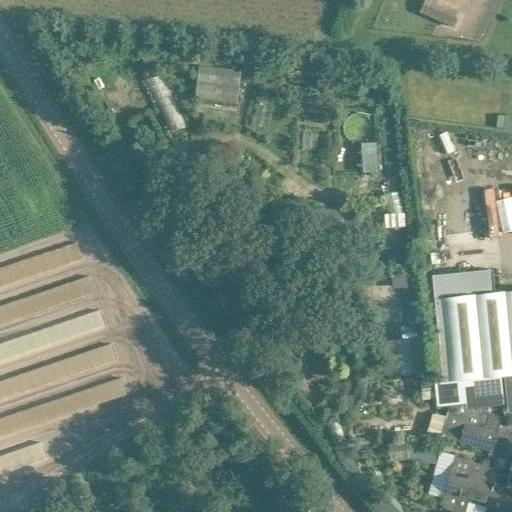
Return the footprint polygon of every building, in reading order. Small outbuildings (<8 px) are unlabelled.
[(437,0),(433,13),(468,27),(473,14),(439,0),(437,0)] [(159,80),(183,144),(201,137),(178,73),(159,80)] [(257,77),(213,75),(211,106),(255,109),(257,77)] [(375,146),(376,172),(393,172),(392,146),(375,146)] [(392,195),(397,229),(411,227),(407,193),(392,195)] [(499,231),(450,232),(451,245),(499,244),(499,231)] [(492,272),(432,278),(442,384),(448,383),(500,378),(511,376),(511,293),(495,295),(492,272)] [(395,341),(379,344),(393,372),(428,367),(424,337),(417,338),(395,341)] [(454,386),(454,407),(469,407),(469,386),(454,386)] [(496,435),(465,426),(467,418),(447,413),(440,437),(460,443),(460,445),(491,453),(496,435)] [(344,442),(333,446),(338,465),(350,486),(356,495),(367,489),(349,459),(344,442)] [(499,511),(511,511),(511,459),(507,479),(485,474),(487,467),(454,459),(453,459),(440,456),(435,479),(437,480),(434,494),(499,511)] [(387,492),(372,506),(376,511),(393,511),(400,507),(387,492)]
